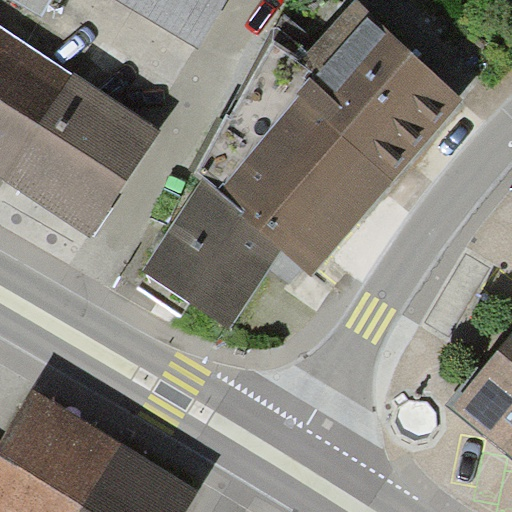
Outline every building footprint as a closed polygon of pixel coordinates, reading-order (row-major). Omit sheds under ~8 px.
[(11,0),(46,20),(58,0),(99,0),(197,57),(231,0),(11,0)] [(299,0),(312,12),(323,0),(299,0)] [(204,185),(280,260),(309,283),(462,105),(355,7),(311,57),(277,31),(196,179),(204,185)] [(117,104),(0,26),(0,180),(93,242),(164,135),(117,104)] [(280,260),(204,185),(164,250),(147,277),(230,337),(280,260)] [(511,342),(466,396),(463,400),(453,411),(508,458),(511,461),(511,342)] [(18,396),(0,425),(0,511),(167,511),(179,493),(153,477),(18,396)]
